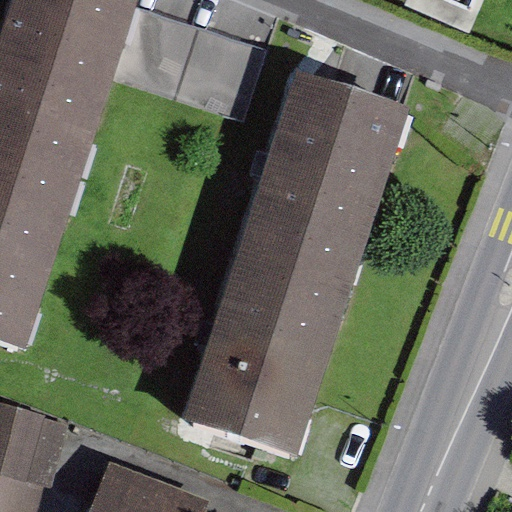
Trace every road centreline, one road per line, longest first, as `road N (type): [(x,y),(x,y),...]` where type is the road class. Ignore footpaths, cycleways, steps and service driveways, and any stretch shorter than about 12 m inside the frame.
road 1 (tertiary): [(511,282),(421,511)]
road 2 (residential): [(511,95),(287,0)]
